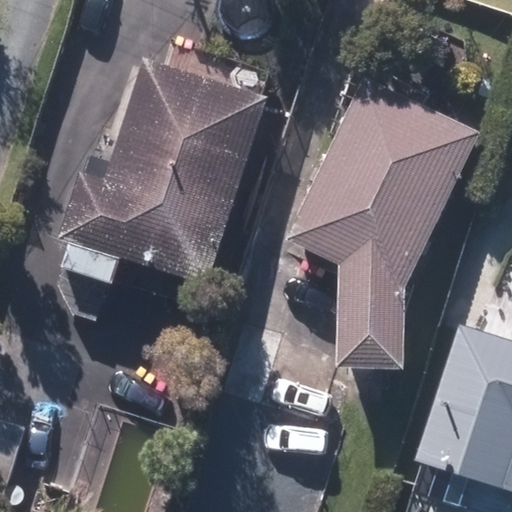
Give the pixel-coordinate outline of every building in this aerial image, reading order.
[(270,93),(148,57),(110,183),(79,173),(60,237),(213,283),(270,93)] [(477,134),(365,80),(290,237),(338,260),(336,370),(402,371),(403,289),(477,134)] [(511,339),(456,322),(412,460),(511,491),(511,339)] [(333,346),(233,324),(215,402),(315,425),(333,346)] [(0,422),(0,504),(25,430),(0,422)]
